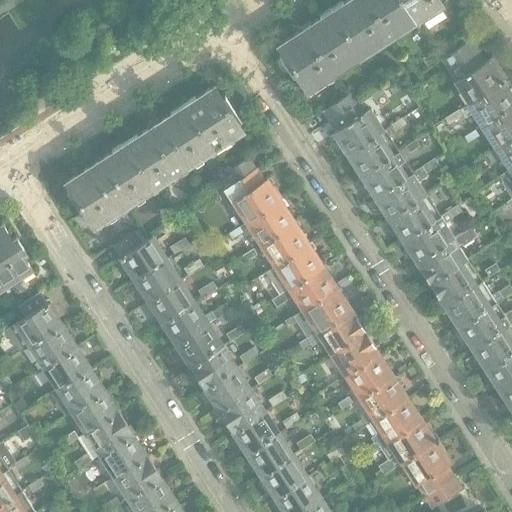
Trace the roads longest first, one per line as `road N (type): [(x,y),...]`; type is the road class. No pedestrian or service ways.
road 1 (residential): [(224,26),(511,474)]
road 2 (residential): [(232,511),(9,166)]
road 3 (residential): [(9,166),(224,26)]
